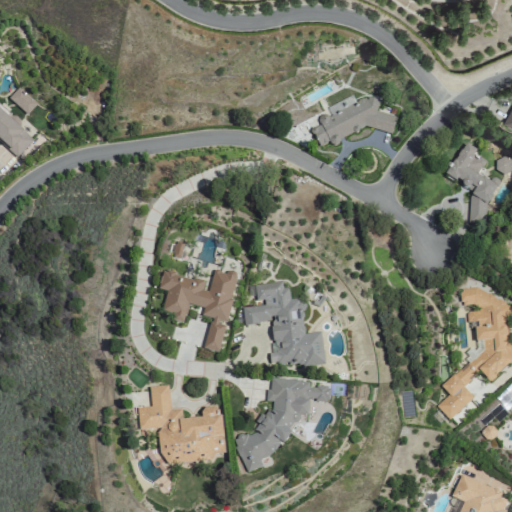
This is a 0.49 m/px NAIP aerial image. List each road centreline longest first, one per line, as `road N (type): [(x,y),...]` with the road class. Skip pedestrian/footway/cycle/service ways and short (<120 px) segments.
road 1 (residential): [(0,214),(74,162),(244,139),(377,198),(411,223),(430,251)]
road 2 (residential): [(449,108),(369,30),(322,17),(227,25),(169,0)]
road 3 (residential): [(511,75),(449,108),(400,159),(377,198)]
